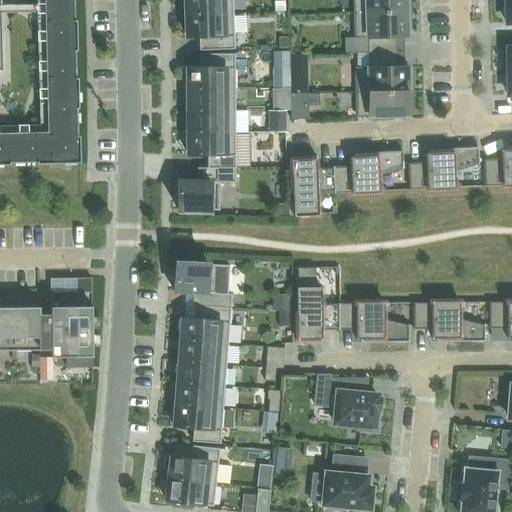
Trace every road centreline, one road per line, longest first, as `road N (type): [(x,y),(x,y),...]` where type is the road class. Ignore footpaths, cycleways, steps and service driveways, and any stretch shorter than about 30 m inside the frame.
road 1 (residential): [(126,255),(109,511)]
road 2 (residential): [(126,255),(123,0)]
road 3 (residential): [(301,133),(463,124)]
road 4 (residential): [(417,511),(431,363)]
road 5 (residential): [(305,364),(431,363)]
road 6 (residential): [(463,124),(459,0)]
